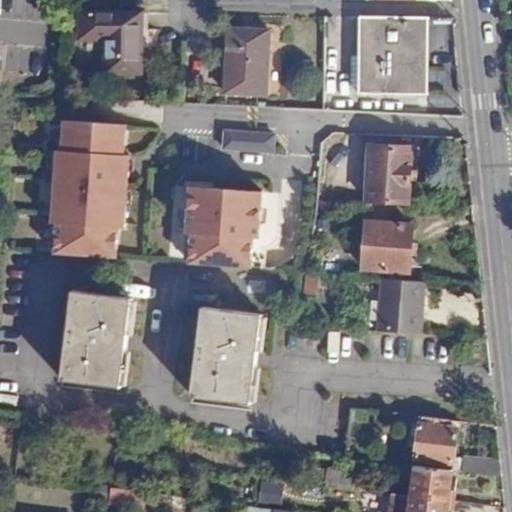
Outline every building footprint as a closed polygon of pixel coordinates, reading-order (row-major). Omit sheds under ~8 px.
[(145,7),(86,6),(84,34),(106,35),(105,68),(142,68),(145,7)] [(429,20),(361,18),(358,93),(426,95),(429,20)] [(266,29),(227,27),(223,90),(263,92),(266,29)] [(131,154),(125,154),(128,124),(67,118),(64,149),(60,148),(53,221),(58,222),(56,252),(117,257),(119,227),(125,228),(131,154)] [(266,133),(226,131),(225,148),(265,151),(266,133)] [(413,151),(373,148),(369,200),(409,203),(413,151)] [(254,239),(260,239),(264,194),(192,188),(188,235),(193,235),(190,264),(251,269),(254,239)] [(415,227),(368,223),(363,267),(411,271),(415,227)] [(317,276),(302,275),(302,292),(317,292),(317,276)] [(428,284),(383,281),(379,335),(423,339),(428,284)] [(125,298),(67,290),(55,379),(113,387),(125,298)] [(254,317),(197,309),(185,396),(242,405),(254,317)] [(444,421),(416,418),(410,461),(453,466),(457,436),(443,434),(444,421)] [(499,458),(466,454),(464,471),(501,475),(499,458)] [(410,466),(406,495),(448,501),(452,472),(410,466)] [(357,474),(320,470),(318,484),(325,485),(355,489),(357,474)] [(259,501),(282,504),(285,485),(262,482),(259,501)] [(355,489),(325,485),(323,503),(367,509),(370,491),(355,489)] [(406,495),(393,494),(390,511),(446,511),(448,501),(406,495)]
